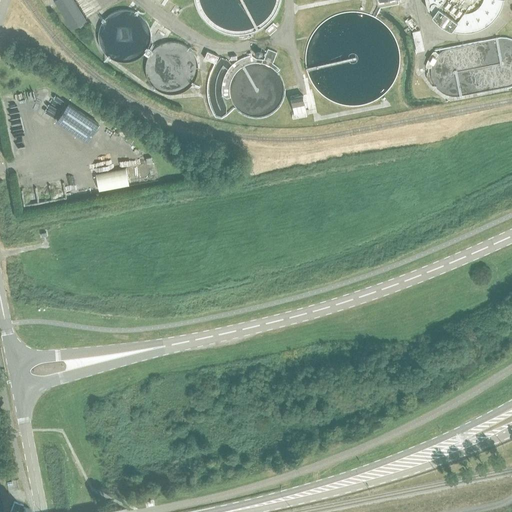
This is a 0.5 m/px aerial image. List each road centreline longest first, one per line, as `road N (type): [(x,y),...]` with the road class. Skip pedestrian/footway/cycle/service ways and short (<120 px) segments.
road 1 (tertiary): [(14,374),(291,320),(511,237)]
road 2 (primary): [(511,406),(377,464),(225,511)]
road 3 (primary): [(229,511),(383,479),(511,432)]
road 4 (tertiary): [(40,511),(14,374)]
